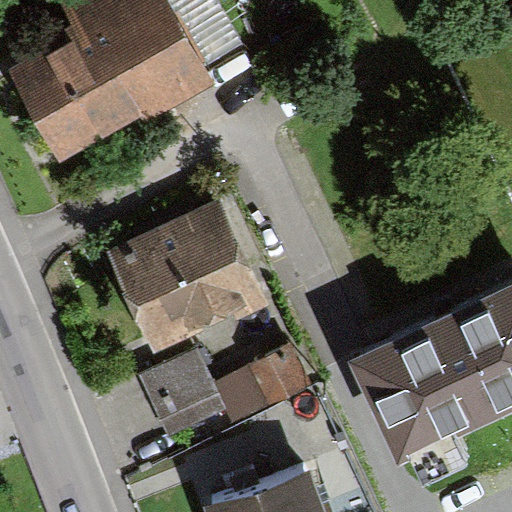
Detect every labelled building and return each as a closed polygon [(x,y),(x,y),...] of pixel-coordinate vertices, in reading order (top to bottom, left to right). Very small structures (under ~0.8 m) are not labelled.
[(10,57),(62,150),(107,123),(105,119),(139,101),(146,114),(219,73),(175,0),(63,0),(76,21),(10,57)] [(108,238),(156,340),(273,292),(222,186),(108,238)] [(511,258),(350,334),(397,440),(511,384),(511,258)] [(292,331),(214,373),(228,402),(233,414),(314,372),(292,331)] [(214,373),(199,338),(141,367),(172,429),(228,402),(214,373)] [(204,488),(213,511),(332,511),(312,452),(204,488)]
